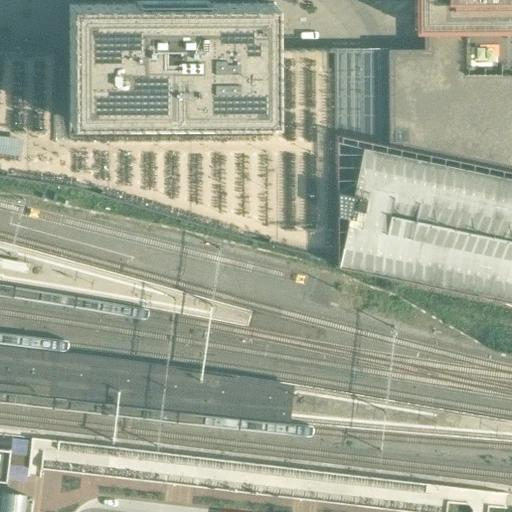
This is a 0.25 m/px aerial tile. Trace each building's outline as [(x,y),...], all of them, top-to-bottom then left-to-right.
[(423,49),(387,50),(387,145),(511,171),(511,0),(413,0),(414,28),(423,28),(423,49)] [(69,10),(68,10),(68,70),(68,122),(273,121),(273,48),(272,9),(272,3),(266,3),(207,3),(207,1),(134,2),(134,3),(75,3),(75,4),(69,4),(69,10)] [(0,176),(75,189),(247,240),(273,246),(336,262),(335,48),(273,48),(273,121),(68,122),(68,70),(54,70),(54,49),(27,49),(0,49),(0,176)] [(362,140),(335,134),(336,267),(511,303),(511,171),(375,143),(362,140)] [(0,358),(0,377),(51,383),(53,365),(0,358)] [(43,439),(40,469),(41,469),(52,470),(105,476),(175,484),(305,500),(408,511),(445,511),(447,502),(449,487),(109,446),(43,439)] [(0,482),(6,483),(10,451),(10,450),(8,450),(8,451),(0,449),(0,482)] [(0,511),(30,511),(31,503),(32,498),(27,498),(25,498),(25,493),(0,490),(0,511)]
